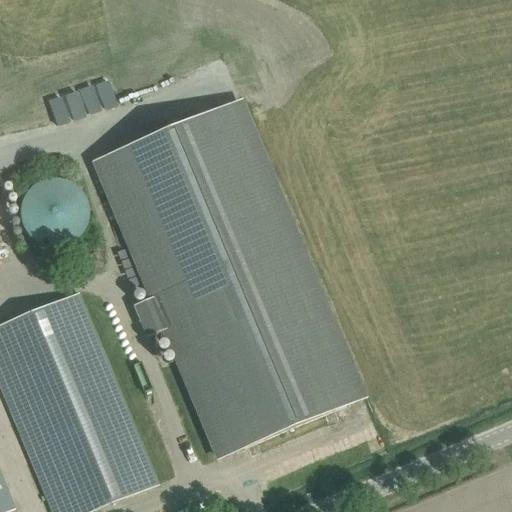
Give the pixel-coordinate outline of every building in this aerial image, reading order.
[(232,101),(261,92),(248,51),(219,60),(232,101)] [(166,331),(219,460),(362,401),(238,103),(96,163),(153,299),(133,308),(147,339),(166,331)] [(74,214),(74,213),(73,208),(72,204),(69,199),(66,195),(62,191),(58,189),(53,187),(48,186),(42,187),(37,188),(32,190),(28,194),(25,197),(22,202),(20,206),(19,212),(19,217),(21,222),(23,227),(26,232),(30,235),(34,238),(38,239),(44,241),(49,241),(55,239),(59,237),(65,234),(68,229),(71,225),(73,219),(74,214)] [(78,296),(0,327),(0,386),(52,511),(95,511),(157,486),(78,296)] [(0,511),(11,511),(13,511),(0,479),(0,511)]
